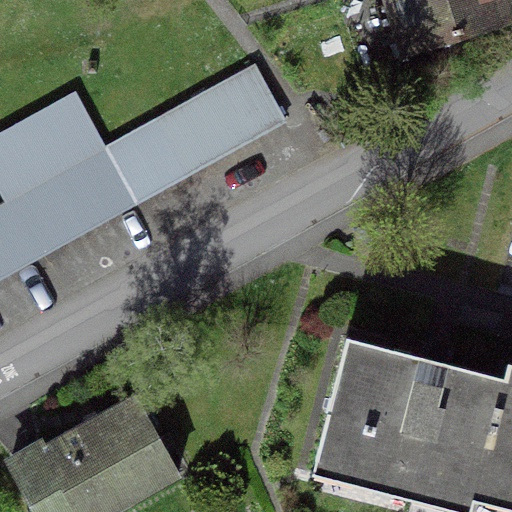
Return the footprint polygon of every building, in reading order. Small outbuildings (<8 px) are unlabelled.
[(385,0),(387,6),(373,10),(378,23),(382,37),(396,33),(403,57),(456,40),(509,23),(501,0),(385,0)] [(279,121),(251,69),(0,207),(0,279),(281,124),(279,121)] [(71,98),(0,137),(0,196),(1,198),(97,144),(71,98)] [(511,498),(511,368),(506,367),(503,380),(423,361),(344,341),(313,463),(472,502),(476,489),(511,498)] [(131,401),(37,453),(36,450),(6,467),(32,511),(63,494),(73,511),(115,511),(175,479),(131,401)]
